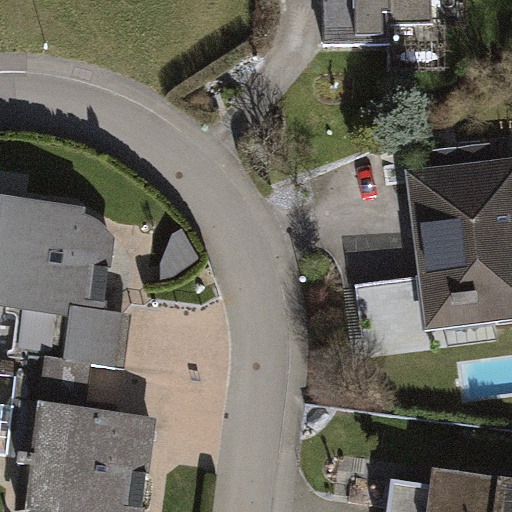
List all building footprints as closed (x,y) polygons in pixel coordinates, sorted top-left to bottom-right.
[(432,0),(323,0),(325,47),(391,45),(391,27),(433,26),(432,0)] [(511,178),(511,167),(413,179),(429,310),(455,307),(455,309),(477,306),(477,304),(493,302),(495,317),(511,315),(511,178)] [(29,357),(84,364),(115,369),(122,315),(101,312),(110,241),(104,234),(98,228),(90,224),(82,221),(80,220),(77,220),(75,221),(74,223),(58,222),(59,211),(0,203),(0,305),(22,308),(17,350),(29,357)] [(431,326),(495,317),(493,302),(477,304),(477,306),(455,309),(455,307),(429,310),(431,326)] [(140,511),(152,424),(77,414),(84,364),(29,357),(22,408),(3,406),(0,428),(0,454),(19,457),(18,466),(26,467),(20,509),(44,511),(140,511)] [(432,487),(393,482),(388,511),(511,511),(511,482),(434,472),(432,487)]
